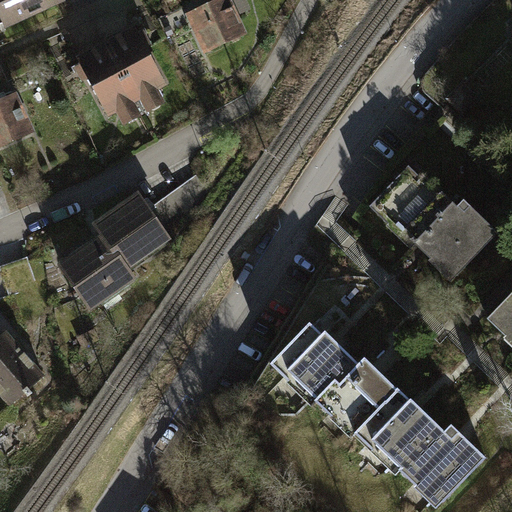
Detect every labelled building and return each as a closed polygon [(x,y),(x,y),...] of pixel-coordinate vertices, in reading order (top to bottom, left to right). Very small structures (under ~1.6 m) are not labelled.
[(0,0),(0,27),(1,30),(66,2),(64,0),(0,0)] [(191,19),(204,55),(247,39),(235,4),(191,19)] [(142,30),(78,63),(107,118),(116,114),(124,131),(141,123),(133,105),(145,99),(153,116),(171,108),(162,90),(170,86),(142,30)] [(461,92),(448,105),(460,117),(473,104),(461,92)] [(14,94),(0,99),(0,145),(31,132),(14,94)] [(411,250),(415,246),(422,253),(454,284),(502,234),(462,196),(449,209),(408,169),(369,208),(411,250)] [(133,199),(92,229),(101,242),(62,272),(94,312),(136,279),(131,273),(168,245),(133,199)] [(0,403),(10,414),(48,381),(7,333),(0,338),(0,403)] [(374,362),(361,375),(334,347),(323,335),(284,373),(323,413),(329,408),(367,447),(372,443),(414,488),(418,484),(444,511),(454,511),(500,470),(473,441),(468,436),(459,444),(425,408),(416,399),(413,402),(381,369),(374,362)]
